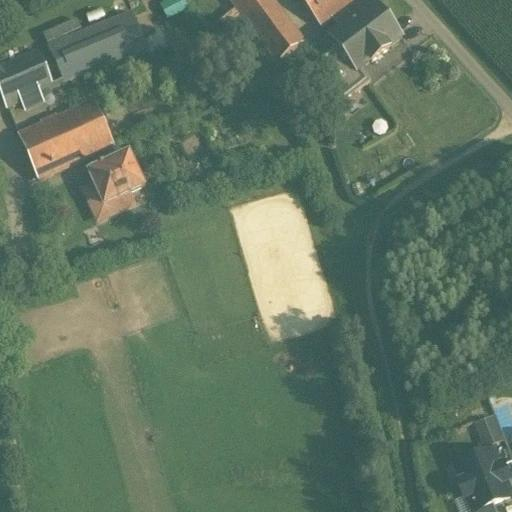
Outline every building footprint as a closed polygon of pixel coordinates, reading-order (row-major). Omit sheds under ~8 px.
[(270,0),(235,0),(231,3),(274,62),(274,63),(274,64),(274,65),(303,44),(270,0)] [(298,0),(321,30),(332,21),(360,0),(298,0)] [(370,0),(360,0),(332,21),(340,31),(374,5),(374,4),(370,0)] [(340,31),(328,39),(336,50),(355,74),(360,71),(369,63),(371,65),(388,52),(387,50),(401,40),(375,6),(374,4),(374,5),(340,31)] [(38,51),(0,67),(0,96),(6,111),(65,87),(148,51),(130,14),(47,48),(57,72),(48,75),(38,51)] [(355,74),(336,50),(310,70),(339,108),(369,84),(360,71),(355,74)] [(18,137),(38,184),(86,163),(113,151),(93,104),(18,137)] [(113,151),(86,163),(91,174),(86,176),(105,219),(123,212),(119,203),(143,192),(128,158),(118,162),(113,151)] [(497,471),(491,455),(454,470),(459,482),(457,487),(463,501),(466,500),(471,511),(482,511),(492,508),(509,501),(503,485),(507,484),(501,469),(497,471)]
